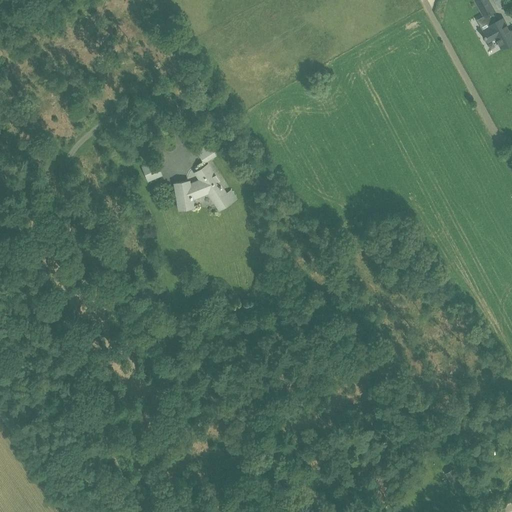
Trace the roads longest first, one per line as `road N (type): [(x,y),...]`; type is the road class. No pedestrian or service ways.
road 1 (unknown): [(315,511),(257,427),(134,293),(79,207),(70,183),(74,153),(118,118),(150,120)]
road 2 (track): [(0,237),(111,428),(140,511)]
road 3 (track): [(511,140),(498,137),(423,0)]
